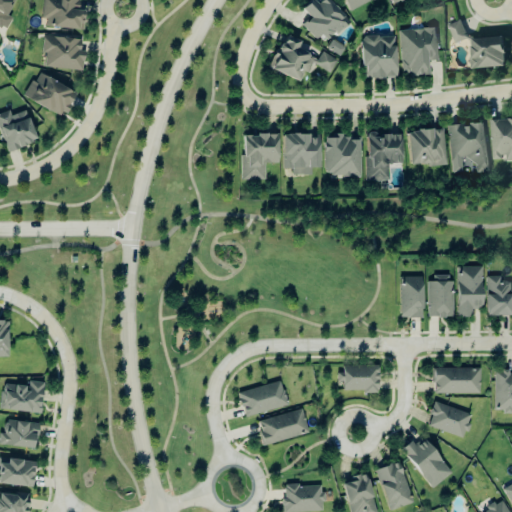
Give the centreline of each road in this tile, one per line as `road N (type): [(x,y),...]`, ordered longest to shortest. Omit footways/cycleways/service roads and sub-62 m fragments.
road 1 (tertiary): [(221,0),(165,118),(132,258),(135,394),(161,511)]
road 2 (residential): [(227,463),(214,396),(248,353),(511,345)]
road 3 (residential): [(242,89),(254,104),(277,107),(396,107),(511,91)]
road 4 (residential): [(0,295),(53,329),(71,369),(62,509)]
road 5 (residential): [(0,182),(36,173),(83,138),(104,98),(126,11)]
road 6 (tertiary): [(136,230),(0,231)]
